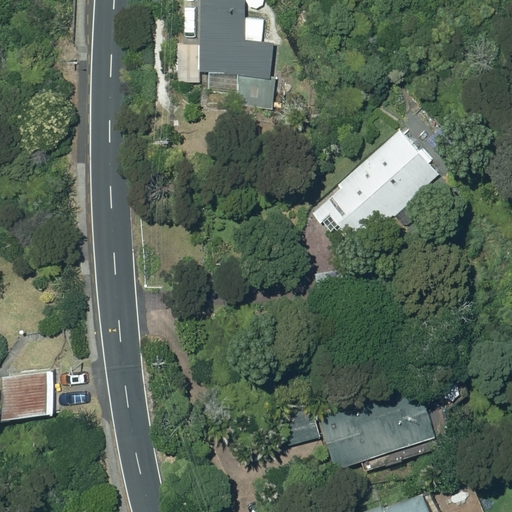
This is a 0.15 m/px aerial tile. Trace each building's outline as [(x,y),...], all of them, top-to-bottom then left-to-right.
[(233,114),(271,117),(275,85),(269,85),(272,49),(262,48),(263,24),(243,23),(243,0),(199,0),(198,78),(219,79),(236,81),(233,114)] [(379,75),(369,78),(372,90),(382,87),(379,75)] [(458,141),(443,124),(426,140),(441,156),(458,141)] [(406,234),(423,218),(410,205),(439,179),(401,132),(338,188),(340,191),(309,219),(319,230),(331,219),(356,247),(378,229),(381,232),(394,220),(406,234)] [(363,302),(356,262),(320,269),(328,309),(363,302)] [(62,363),(14,367),(17,407),(65,404),(62,363)] [(325,410),(344,460),(452,425),(434,372),(325,410)] [(446,511),(435,483),(395,498),(394,495),(352,511),(446,511)]
